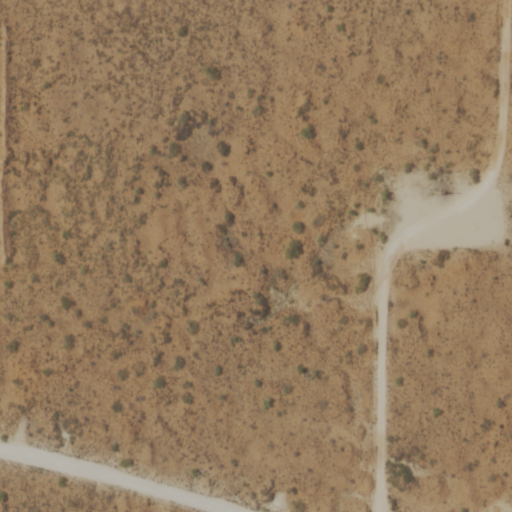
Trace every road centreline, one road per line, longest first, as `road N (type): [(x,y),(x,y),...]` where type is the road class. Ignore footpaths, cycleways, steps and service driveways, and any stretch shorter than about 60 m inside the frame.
road 1 (residential): [(380,511),(379,294),(387,254),(449,221),(500,164),(509,0)]
road 2 (residential): [(205,511),(0,453)]
